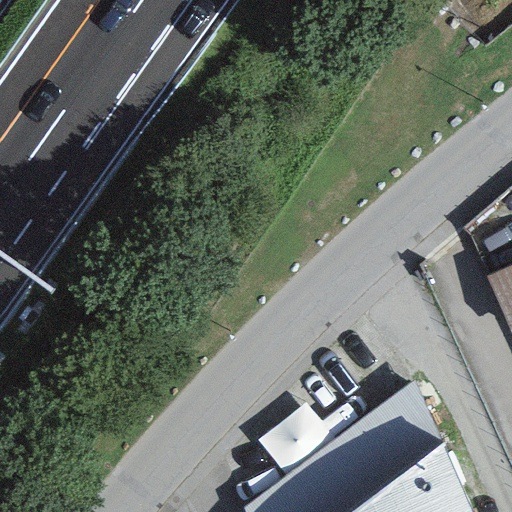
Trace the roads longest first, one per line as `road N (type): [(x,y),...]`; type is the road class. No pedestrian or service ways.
road 1 (residential): [(120,511),(266,338),(386,225),(511,125)]
road 2 (motorway): [(0,180),(146,0)]
road 3 (motorway): [(0,175),(123,0)]
